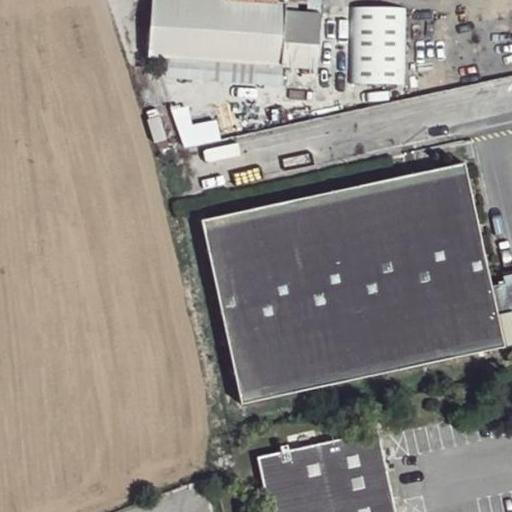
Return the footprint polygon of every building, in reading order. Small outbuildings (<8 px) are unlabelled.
[(278,3),(278,0),(152,0),(149,57),(282,66),(284,42),(318,44),(321,14),(297,12),(286,11),(287,4),(278,3)] [(402,3),(348,4),(349,81),(402,81),(402,3)] [(298,4),(287,4),(286,11),(297,12),(298,4)] [(201,221),(241,405),(505,348),(498,314),(491,287),(465,164),(201,221)] [(504,284),(491,287),(498,314),(511,311),(511,274),(503,276),(504,284)] [(511,312),(511,311),(498,314),(505,348),(511,346),(511,312)] [(258,458),(269,511),(396,511),(378,431),(258,458)]
